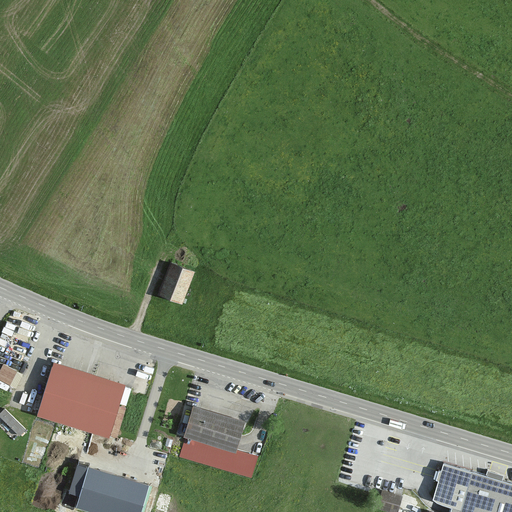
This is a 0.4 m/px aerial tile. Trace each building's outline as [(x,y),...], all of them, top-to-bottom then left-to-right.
[(191,271),(168,263),(157,294),(180,302),(191,271)] [(123,381),(51,360),(35,414),(107,435),(123,381)] [(0,367),(0,377),(17,386),(24,371),(3,361),(0,367)] [(0,415),(20,434),(28,426),(6,405),(0,410),(0,415)] [(243,420),(193,407),(179,455),(250,474),(256,453),(236,447),(243,420)] [(89,450),(103,455),(109,437),(95,432),(89,450)] [(140,473),(86,458),(77,493),(131,508),(140,473)] [(511,511),(511,484),(484,476),(443,464),(432,501),(452,506),(449,511),(439,511),(429,509),(428,511),(511,511)] [(399,510),(402,491),(381,488),(378,507),(399,510)]
